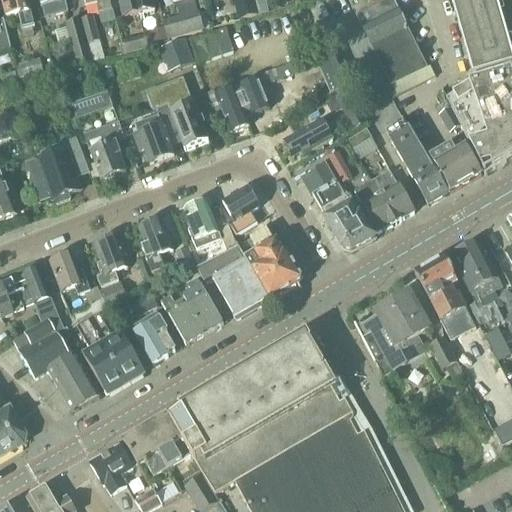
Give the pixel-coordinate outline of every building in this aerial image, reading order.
[(27,0),(0,0),(5,20),(18,17),(22,33),(34,30),(30,15),(31,14),(27,0)] [(45,21),(68,15),(65,4),(66,4),(65,0),(38,0),(41,10),(43,10),(45,21)] [(82,0),(85,9),(97,6),(99,15),(112,12),(109,3),(110,3),(108,0),(82,0)] [(134,6),(136,5),(134,0),(117,0),(123,22),(137,18),(134,6)] [(253,0),(231,0),(238,23),(258,18),(258,17),(253,1),(253,0)] [(263,0),(258,0),(253,1),(258,17),(268,14),(263,0)] [(347,0),(391,89),(397,100),(435,80),(430,70),(426,72),(390,0),(347,0)] [(478,0),(452,8),(458,25),(500,13),(495,0),(478,0)] [(173,7),(177,21),(162,25),(167,44),(203,33),(198,15),(196,16),(192,2),(173,7)] [(505,31),(500,13),(458,25),(463,43),(505,31)] [(86,47),(99,43),(93,20),(80,24),(86,47)] [(4,23),(0,24),(0,55),(11,53),(4,23)] [(80,24),(65,28),(77,69),(91,65),(86,47),(80,24)] [(463,43),(468,61),(510,49),(505,31),(463,43)] [(189,43),(196,67),(232,56),(224,32),(189,43)] [(122,56),(145,49),(142,40),(120,45),(122,56)] [(183,42),(159,52),(164,63),(174,59),(179,71),(192,66),(183,42)] [(86,47),(91,65),(104,61),(99,43),(86,47)] [(511,56),(510,49),(468,61),(473,80),(511,69),(511,56)] [(352,90),(344,72),(337,56),(317,65),(324,82),(332,99),(352,90)] [(38,64),(22,68),(13,70),(16,82),(40,75),(38,64)] [(511,73),(471,86),(469,86),(446,100),(458,125),(460,129),(483,176),(511,159),(511,73)] [(183,81),(145,96),(153,114),(167,108),(168,109),(171,118),(181,145),(185,154),(208,145),(203,133),(204,130),(202,124),(200,123),(194,109),(186,90),(183,81)] [(237,92),(215,100),(230,137),(249,129),(240,106),(242,105),(237,92)] [(367,126),(349,94),(326,107),(332,118),(342,112),(354,134),(367,126)] [(110,110),(105,97),(70,108),(75,122),(110,110)] [(138,136),(133,139),(139,154),(143,153),(149,168),(174,158),(171,149),(181,145),(171,118),(168,109),(156,114),(158,119),(135,128),(138,136)] [(460,129),(458,125),(450,112),(439,118),(450,136),(460,129)] [(327,147),(332,144),(321,123),(315,126),(316,127),(284,145),(293,161),(300,156),(302,160),(327,146),(327,147)] [(428,209),(447,198),(404,123),(385,133),(391,143),(390,143),(428,209)] [(124,143),(119,130),(118,125),(84,138),(101,183),(104,182),(107,184),(113,181),(114,178),(125,174),(120,158),(121,158),(116,146),(124,143)] [(366,133),(348,143),(354,153),(372,142),(366,133)] [(76,142),(55,149),(57,157),(27,168),(40,204),(51,200),(52,204),(55,203),(56,208),(70,203),(68,198),(80,194),(73,172),(85,168),(85,169),(87,169),(76,142)] [(430,161),(450,197),(481,179),(465,151),(456,156),(452,148),(430,161)] [(339,155),(336,156),(329,161),(337,175),(347,170),(339,155)] [(312,197),(322,214),(330,209),(334,207),(334,206),(344,200),(324,165),(314,171),(316,173),(301,182),(311,197),(312,197)] [(4,187),(0,175),(0,224),(16,218),(5,187),(4,187)] [(389,175),(371,185),(396,228),(401,224),(414,217),(398,189),(397,189),(389,175)] [(390,231),(396,228),(371,185),(354,195),(362,209),(361,210),(377,237),(390,230),(390,231)] [(246,191),(245,191),(222,205),(234,226),(235,225),(240,234),(251,228),(246,219),(259,212),(246,191)] [(330,209),(322,214),(328,224),(327,225),(343,254),(352,256),(374,243),(375,243),(360,217),(357,219),(345,199),(344,200),(334,206),(334,207),(330,209)] [(228,228),(217,232),(207,206),(184,215),(191,232),(188,233),(193,246),(196,253),(222,244),(226,255),(237,250),(228,228)] [(151,276),(164,271),(163,267),(160,259),(173,255),(161,223),(138,232),(145,249),(141,251),(146,264),(147,264),(151,276)] [(266,233),(250,242),(238,249),(239,251),(246,264),(270,304),(298,288),(300,281),(285,255),(282,256),(276,245),(274,246),(266,233)] [(100,291),(105,289),(117,284),(114,276),(128,271),(116,241),(94,249),(100,266),(97,268),(101,279),(96,281),(100,291)] [(479,246),(463,254),(485,299),(501,291),(497,282),(498,282),(479,246)] [(179,265),(183,276),(194,271),(190,260),(186,251),(175,255),(179,265)] [(206,289),(214,285),(234,321),(239,319),(240,321),(252,314),(270,304),(246,264),(239,251),(196,271),(206,289)] [(485,299),(463,254),(451,260),(468,296),(469,296),(474,304),(473,304),(475,308),(470,311),(472,316),(482,336),(503,325),(494,306),(490,308),(485,299)] [(90,294),(90,293),(87,286),(88,286),(83,273),(79,275),(72,258),(49,267),(61,297),(75,291),(78,299),(84,297),(90,294)] [(443,259),(413,276),(424,296),(439,326),(440,325),(450,344),(475,332),(465,313),(459,300),(457,301),(451,291),(458,287),(453,277),(443,259)] [(34,308),(50,302),(38,271),(23,277),(25,284),(28,292),(32,302),(34,308)] [(197,279),(194,271),(183,276),(187,284),(197,279)] [(0,306),(19,300),(17,296),(14,288),(12,282),(0,286),(0,285),(0,306)] [(14,288),(17,296),(19,300),(0,306),(0,322),(13,318),(12,316),(23,312),(21,307),(32,302),(28,292),(25,284),(14,288)] [(196,304),(187,309),(204,339),(223,328),(199,284),(189,290),(196,304)] [(120,285),(99,294),(107,312),(128,302),(120,285)] [(146,295),(152,305),(163,298),(158,289),(146,295)] [(97,290),(90,293),(90,294),(84,297),(88,309),(102,301),(98,295),(97,290)] [(156,312),(152,305),(146,295),(128,305),(137,322),(156,312)] [(378,321),(361,330),(366,338),(361,341),(382,379),(405,366),(403,363),(422,353),(416,341),(429,333),(409,298),(376,317),(378,321)] [(204,339),(187,309),(179,314),(171,300),(161,306),(186,349),(204,339)] [(54,312),(50,302),(34,308),(38,318),(42,327),(49,323),(56,335),(62,332),(54,312)] [(114,325),(101,303),(73,319),(79,329),(100,317),(107,329),(114,325)] [(156,316),(131,331),(153,369),(168,360),(167,358),(175,354),(164,336),(167,335),(156,316)] [(125,388),(144,377),(122,339),(114,344),(99,318),(88,324),(125,388)] [(49,323),(42,327),(25,337),(12,344),(19,355),(35,382),(48,375),(71,416),(100,399),(75,358),(70,361),(56,335),(49,323)] [(125,388),(88,324),(77,331),(92,356),(84,361),(106,399),(125,388)] [(510,358),(497,332),(484,338),(497,364),(510,358)] [(410,511),(372,434),(358,411),(341,382),(340,381),(339,380),(338,380),(336,379),(335,379),(334,379),(332,380),(331,380),(306,338),(182,410),(182,409),(168,417),(170,421),(169,422),(215,498),(235,487),(248,511),(410,511)] [(442,373),(456,366),(443,343),(429,351),(442,373)] [(0,447),(6,458),(19,450),(22,442),(6,416),(0,419),(0,447)] [(181,445),(166,421),(147,432),(170,471),(183,464),(174,448),(181,445)] [(147,432),(123,445),(138,469),(145,465),(154,481),(170,471),(147,432)] [(119,450),(89,467),(103,490),(104,489),(111,499),(127,490),(120,480),(133,473),(119,450)] [(203,480),(185,491),(197,511),(209,511),(219,506),(203,480)] [(27,504),(32,511),(72,511),(67,502),(60,506),(53,494),(46,493),(27,504)] [(153,494),(134,504),(139,511),(155,511),(162,508),(153,494)]
